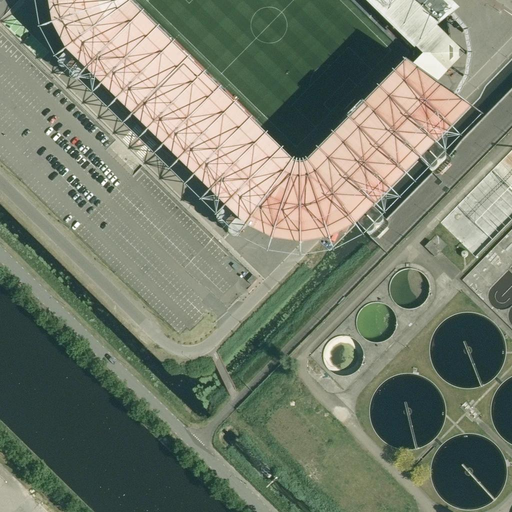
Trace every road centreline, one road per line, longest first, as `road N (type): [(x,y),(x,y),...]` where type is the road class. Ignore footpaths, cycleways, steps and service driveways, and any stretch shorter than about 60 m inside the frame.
road 1 (unclassified): [(304,245),(209,346),(186,351),(163,342),(0,181)]
road 2 (residential): [(0,254),(265,511)]
road 3 (unclassified): [(304,245),(511,40)]
